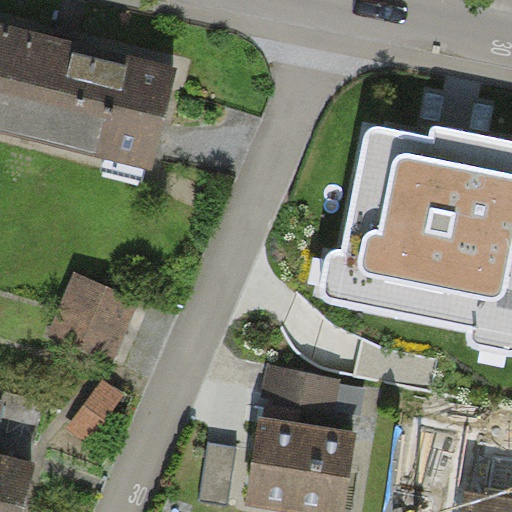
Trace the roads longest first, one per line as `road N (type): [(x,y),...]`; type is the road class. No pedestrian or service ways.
road 1 (residential): [(331,3),(128,511)]
road 2 (residential): [(331,3),(511,41)]
